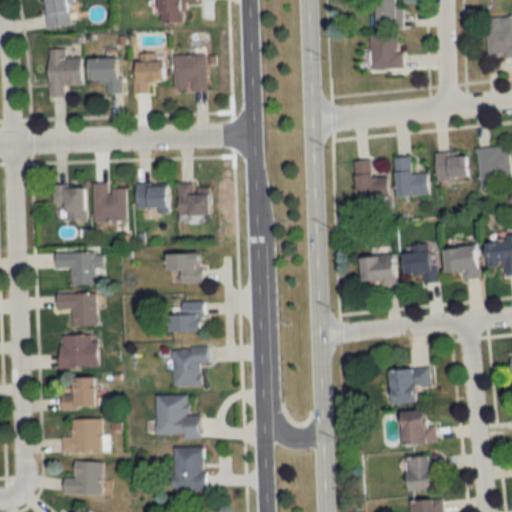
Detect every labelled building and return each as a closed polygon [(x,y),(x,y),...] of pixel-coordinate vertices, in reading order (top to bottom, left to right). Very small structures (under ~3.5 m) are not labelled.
[(45,0),(50,27),(76,23),(72,0),(45,0)] [(199,2),(198,0),(164,0),(165,23),(189,22),(189,2),(199,2)] [(393,0),(373,0),(374,27),(400,27),(400,6),(394,6),(393,0)] [(511,15),(484,17),(486,57),(511,55),(511,15)] [(369,34),(369,67),(402,67),(402,51),(396,51),(396,34),(369,34)] [(52,97),(68,97),(68,84),(85,84),(85,58),(68,58),(68,48),(52,48),(52,97)] [(158,53),(142,54),(142,77),(136,77),(136,93),(153,93),(153,82),(170,81),(170,61),(158,61),(158,53)] [(209,55),(177,55),(177,90),(209,90),(209,55)] [(93,58),(94,81),(110,81),(110,93),(125,92),(124,57),(93,58)] [(479,187),(494,186),(494,179),(510,177),(507,145),(476,147),(479,187)] [(466,153),(435,153),(435,179),(466,179),(466,153)] [(393,157),(394,195),(426,194),(426,173),(410,173),(409,156),(393,157)] [(354,198),(386,197),(385,176),(370,176),(369,159),(353,160),(354,198)] [(112,183),(97,183),(97,221),(129,221),(129,187),(112,187),(112,183)] [(139,184),(139,208),(172,208),(172,184),(139,184)] [(182,184),(182,215),(215,215),(215,184),(182,184)] [(69,202),(69,219),(90,219),(90,186),(56,186),(56,202),(69,202)] [(511,237),(483,240),(485,266),(502,265),(503,275),(511,274),(511,237)] [(422,283),(435,282),(433,244),(411,245),(411,253),(401,254),(402,274),(422,273),(422,283)] [(478,277),(475,246),(441,249),(444,274),(460,272),(461,279),(478,277)] [(75,268),(75,284),(99,285),(99,267),(105,267),(105,253),(59,252),(59,267),(75,268)] [(207,282),(207,254),(172,254),(172,272),(183,272),(183,282),(207,282)] [(394,285),(395,256),(359,256),(359,284),(394,285)] [(60,293),(60,309),(77,309),(77,326),(100,326),(100,293),(60,293)] [(208,302),(174,302),(174,332),(208,332),(208,302)] [(101,369),(101,335),(63,335),(63,369),(101,369)] [(211,347),(174,349),(176,387),(204,385),(203,363),(212,363),(211,347)] [(387,370),(390,405),(416,403),(415,386),(430,385),(429,367),(387,370)] [(100,378),(74,378),(74,390),(65,390),(65,410),(101,410),(100,378)] [(205,436),(205,416),(192,416),(192,394),(159,395),(159,436),(205,436)] [(436,443),(434,425),(424,425),(423,410),(399,412),(401,445),(436,443)] [(73,437),(64,437),(64,452),(105,452),(104,419),(73,419),(73,437)] [(210,447),(176,447),(176,490),(210,490),(210,447)] [(404,457),(406,491),(431,489),(430,474),(437,474),(436,455),(404,457)] [(105,493),(105,462),(79,462),(79,478),(66,478),(66,493),(105,493)] [(440,511),(440,498),(408,500),(408,511),(440,511)]
